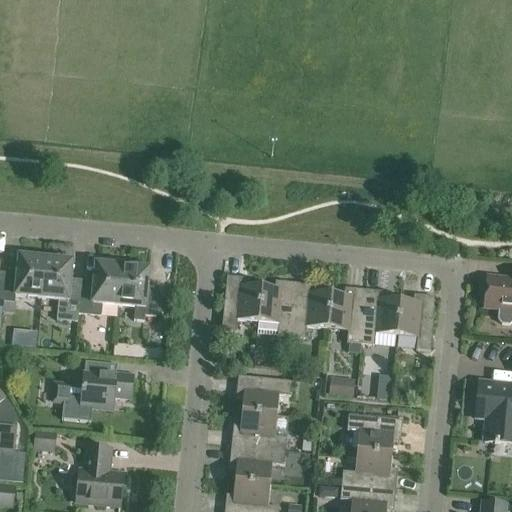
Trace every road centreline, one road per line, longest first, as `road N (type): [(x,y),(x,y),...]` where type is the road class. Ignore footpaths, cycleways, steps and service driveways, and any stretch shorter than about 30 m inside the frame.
road 1 (residential): [(430,511),(457,277),(209,250)]
road 2 (residential): [(182,511),(209,250)]
road 3 (residential): [(209,250),(0,228)]
